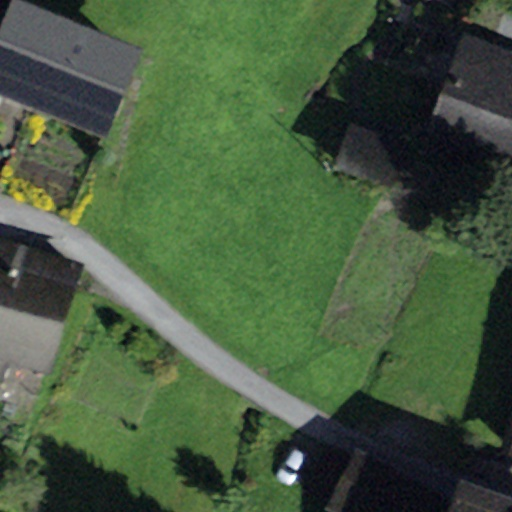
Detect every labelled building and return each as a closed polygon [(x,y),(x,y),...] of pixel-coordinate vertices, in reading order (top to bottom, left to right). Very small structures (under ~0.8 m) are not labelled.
[(5,11),(0,22),(0,91),(103,134),(132,62),(5,11)] [(511,68),(468,51),(448,103),(511,128),(511,68)] [(510,184),(511,178),(511,128),(448,103),(427,158),(485,181),(486,177),(510,184)] [(340,130),(327,166),(389,188),(401,152),(340,130)] [(0,376),(5,359),(46,372),(78,270),(0,245),(0,376)] [(439,511),(441,508),(332,453),(309,495),(342,511),(439,511)]
